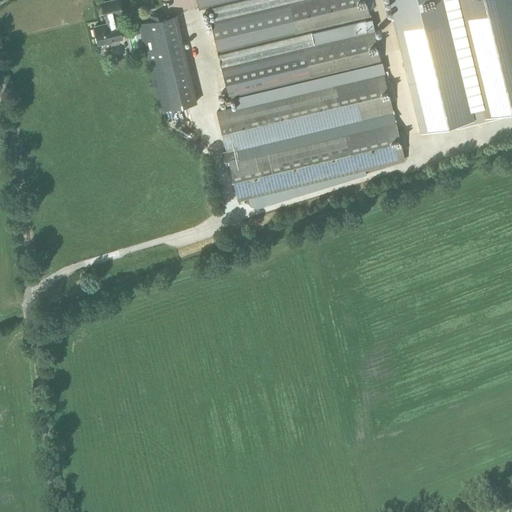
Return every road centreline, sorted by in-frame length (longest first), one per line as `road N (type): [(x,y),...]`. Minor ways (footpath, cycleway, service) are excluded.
road 1 (unclassified): [(56,511),(0,82)]
road 2 (unknown): [(28,292),(64,272),(214,228),(230,203)]
